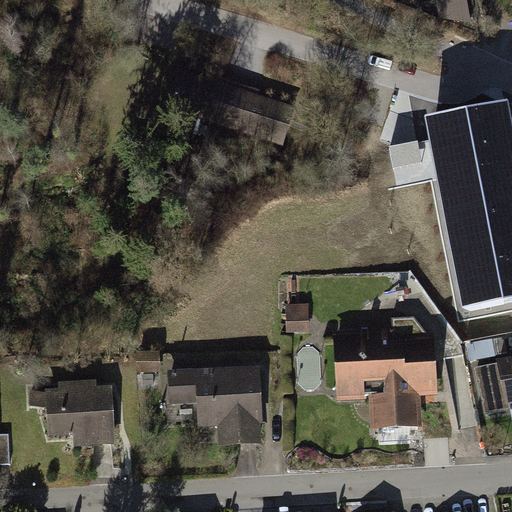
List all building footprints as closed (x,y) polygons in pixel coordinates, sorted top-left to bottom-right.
[(449,0),(437,2),(440,18),(473,24),(468,0),(449,0)] [(283,147),(296,110),(185,74),(172,111),(283,147)] [(426,115),(464,307),(511,297),(511,115),(510,103),(509,99),(426,115)] [(419,141),(390,147),(394,168),(423,163),(419,141)] [(309,305),(287,306),(288,334),(310,333),(309,305)] [(338,337),(342,398),(372,397),(374,428),(420,425),(418,394),(435,393),(432,339),(415,319),(393,320),(394,341),(372,343),(371,335),(338,337)] [(505,338),(467,345),(471,363),(508,356),(505,338)] [(138,353),(138,373),(161,373),(161,352),(138,353)] [(499,365),(476,370),(486,417),(511,411),(511,360),(499,363),(499,365)] [(261,431),(268,431),(261,367),(169,371),(171,407),(198,405),(200,429),(219,428),(220,448),(263,446),(261,431)] [(47,415),(49,446),(77,444),(78,454),(118,451),(113,392),(99,393),(99,384),(58,387),(59,395),(32,397),(34,416),(47,415)] [(11,439),(0,438),(0,471),(12,471),(11,439)]
